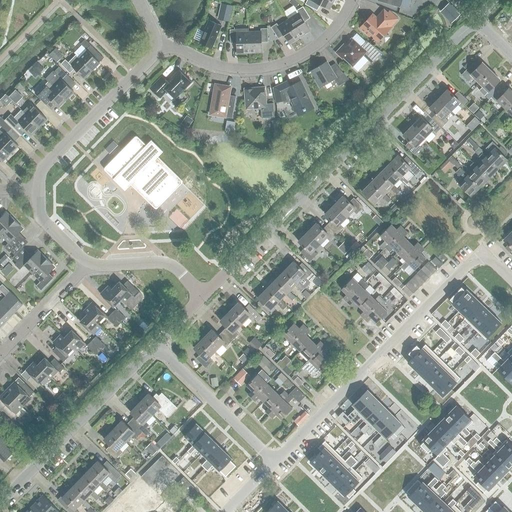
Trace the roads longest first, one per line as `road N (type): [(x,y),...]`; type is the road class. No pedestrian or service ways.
road 1 (tertiary): [(202,296),(474,20)]
road 2 (residential): [(273,462),(471,260),(490,258),(511,279)]
road 3 (residential): [(155,43),(226,67),(273,65),(328,35),(350,0)]
road 4 (tertiary): [(0,504),(155,345)]
road 5 (residential): [(36,190),(41,169),(155,43)]
road 6 (residential): [(273,462),(155,345)]
road 7 (residential): [(202,296),(167,264),(87,263)]
road 8 (residential): [(87,263),(0,351)]
